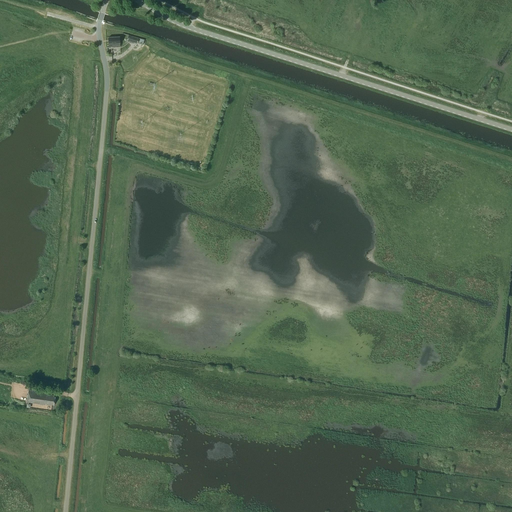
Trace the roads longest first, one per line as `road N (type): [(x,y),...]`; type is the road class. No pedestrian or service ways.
road 1 (unclassified): [(65,511),(107,81),(98,26),(106,0)]
road 2 (tertiary): [(511,129),(187,27),(136,0)]
